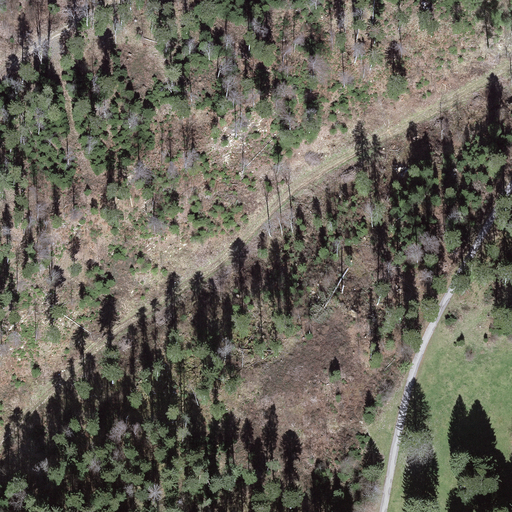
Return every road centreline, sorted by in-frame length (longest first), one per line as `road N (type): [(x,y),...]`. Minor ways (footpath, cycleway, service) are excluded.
road 1 (track): [(0,442),(311,182),(511,68)]
road 2 (track): [(511,184),(440,309),(378,511)]
road 3 (track): [(0,70),(128,0)]
